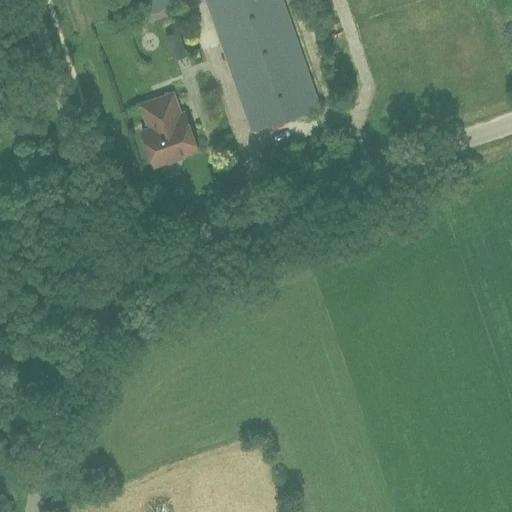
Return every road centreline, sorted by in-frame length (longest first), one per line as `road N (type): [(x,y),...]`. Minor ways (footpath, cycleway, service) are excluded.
road 1 (unclassified): [(34,511),(67,378),(102,318),(149,269),(261,211),(511,124)]
road 2 (track): [(29,0),(106,242),(129,287)]
